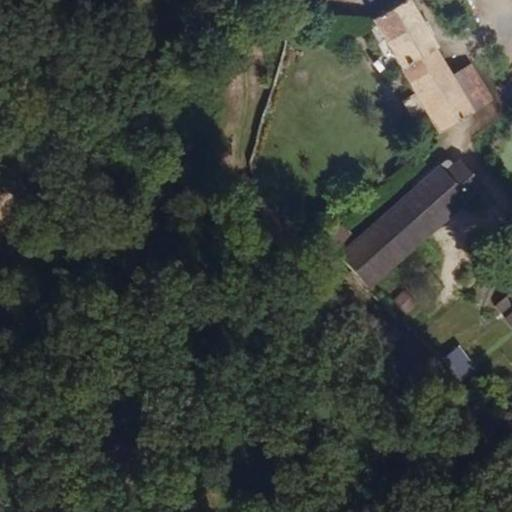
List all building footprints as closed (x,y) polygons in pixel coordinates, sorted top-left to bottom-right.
[(325,13),(327,0),(300,0),(298,10),(325,13)] [(484,105),(420,0),(391,0),(383,5),(430,81),(417,88),(432,113),(443,105),(454,123),(484,105)] [(361,280),(482,187),(465,165),(451,176),(444,167),(349,239),(345,233),(354,226),(343,213),(314,233),(361,280)] [(511,287),(503,296),(511,306),(511,287)] [(470,365),(455,344),(439,356),(456,376),(470,365)]
